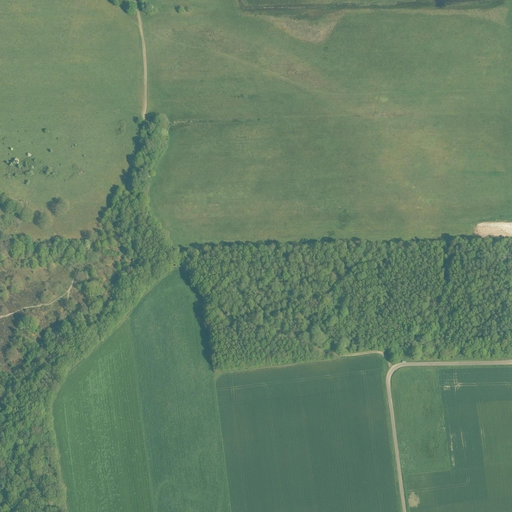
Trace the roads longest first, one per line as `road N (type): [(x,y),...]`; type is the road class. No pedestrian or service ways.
road 1 (unclassified): [(404,511),(387,383),(392,369),(511,362)]
road 2 (track): [(174,265),(228,320),(330,354),(379,353),(392,369)]
road 3 (track): [(69,370),(69,291),(128,185)]
road 4 (track): [(136,0),(145,81),(128,185)]
